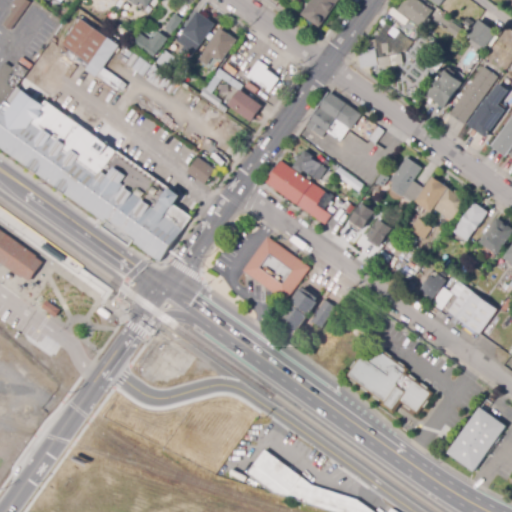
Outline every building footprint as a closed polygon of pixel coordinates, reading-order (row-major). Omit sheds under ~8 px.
[(11,31),(4,25),(14,12),(12,11),(14,8),(15,9),(17,7),(13,5),(16,0),(26,0),(31,3),(11,31)] [(311,0),(338,0),(320,26),(302,13),(311,0)] [(425,30),(398,11),(405,0),(418,0),(434,12),(429,19),(432,21),(425,30)] [(178,41),(200,10),(218,23),(196,54),(178,41)] [(102,24),(95,19),(100,12),(107,17),(102,24)] [(458,37),(447,31),(449,28),(439,22),(444,14),(455,21),(454,24),(463,30),(458,37)] [(166,30),(177,16),(184,21),(174,35),(166,30)] [(106,83),(97,76),(96,77),(86,70),(65,55),(69,49),(63,45),(81,20),(119,47),(101,72),(101,71),(100,72),(109,79),(106,83)] [(486,49),(468,37),(479,21),(497,32),(486,49)] [(402,64),(400,52),(408,51),(404,24),(378,28),(379,38),(365,40),(367,48),(375,47),(378,67),(402,64)] [(201,57),(222,27),(239,40),(225,60),(220,57),(218,59),(214,57),(210,63),(201,57)] [(155,58),(134,42),(140,34),(149,40),(150,38),(153,40),(159,32),(168,39),(155,58)] [(362,70),(358,51),(365,50),(364,42),(375,40),(377,49),(376,49),(378,59),(384,57),(381,45),(387,44),(390,57),(402,54),(404,64),(380,69),(379,65),(362,70)] [(168,70),(157,63),(165,51),(176,58),(168,70)] [(270,93),(267,91),(268,90),(251,79),(248,77),(259,61),(269,68),(267,70),(280,79),(270,93)] [(465,125),(450,115),(484,67),(499,78),(465,125)] [(252,122),(228,106),(239,91),(223,80),(213,94),(223,101),(221,104),(229,109),(225,113),(217,108),(218,107),(201,95),(219,69),(243,86),(240,91),(263,107),(252,122)] [(446,108),(427,96),(445,70),(463,83),(446,108)] [(0,107),(0,147),(102,221),(100,224),(129,245),(132,242),(160,260),(192,217),(175,204),(181,195),(169,188),(155,207),(122,184),(127,175),(113,166),(107,175),(102,171),(116,152),(45,101),(43,105),(15,87),(0,107)] [(341,142),(327,132),(323,139),(320,136),(319,137),(315,135),(316,134),(307,127),(331,92),(362,115),(358,122),(360,124),(355,131),(352,129),(352,130),(350,129),(341,142)] [(486,138),(468,125),(488,98),(505,111),(486,138)] [(511,148),(506,157),(491,147),(511,117),(511,148)] [(376,145),(370,141),(378,127),(385,131),(376,145)] [(319,181),(304,171),(302,174),(293,168),(297,162),(295,160),(298,155),(301,157),(305,151),(314,157),(312,159),(327,169),(319,181)] [(200,155),(220,170),(208,187),(188,172),(200,155)] [(413,203),(392,189),(393,188),(391,186),(393,183),(391,181),(406,159),(422,169),(413,182),(423,188),(413,203)] [(337,233),(266,182),(282,161),(333,198),(326,207),(334,213),(333,215),(344,223),(337,233)] [(350,186),(335,175),(340,168),(355,179),(350,186)] [(386,181),(379,177),(383,171),(390,176),(386,181)] [(452,222),(434,209),(431,213),(416,202),(434,178),(466,202),(452,222)] [(350,221),(363,203),(376,213),(363,231),(350,221)] [(468,242),(454,232),(475,203),(488,213),(468,242)] [(511,233),(497,255),(480,243),(497,219),(511,229),(511,233)] [(423,239),(412,232),(421,220),(431,227),(423,239)] [(381,221),(394,230),(381,247),(368,238),(381,221)] [(0,231),(0,259),(33,282),(46,263),(0,231)] [(269,237),(244,272),(286,301),(311,266),(269,237)] [(511,243),(503,258),(511,264),(511,243)] [(473,258),(469,255),(474,248),(478,251),(473,258)] [(453,273),(446,269),(454,257),(461,261),(453,273)] [(433,302),(423,295),(424,293),(421,290),(431,276),(435,279),(438,274),(447,281),(433,302)] [(481,335),(461,321),(458,325),(454,322),(457,318),(449,312),(459,297),(451,292),(459,282),(498,310),(481,335)] [(511,292),(510,295),(501,289),(505,284),(508,287),(511,282),(511,292)] [(303,288),(321,300),(296,336),(279,324),(303,288)] [(453,295),(442,311),(432,304),(443,289),(453,295)] [(322,328),(312,322),(326,301),(336,307),(322,328)] [(48,302),(44,309),(59,319),(63,312),(48,302)] [(108,316),(100,310),(103,306),(111,312),(108,316)] [(419,415),(402,404),(394,415),(381,405),(383,403),(347,377),(362,355),(388,374),(394,366),(434,394),(419,415)] [(451,452),(483,407),(510,425),(478,470),(451,452)] [(333,511),(274,493),(249,474),(266,451),(313,486),(358,500),(375,511),(333,511)]
